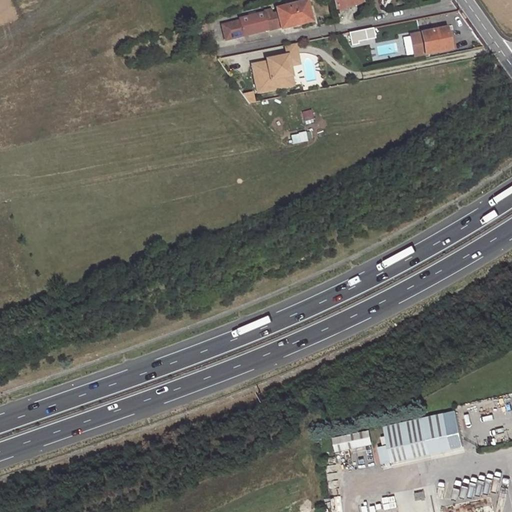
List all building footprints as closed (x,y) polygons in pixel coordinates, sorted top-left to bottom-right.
[(333,0),(337,10),(363,1),(362,0),(333,0)] [(268,32),(281,28),(281,29),(311,21),(306,1),(276,8),(277,14),(272,15),(271,11),(263,13),(263,14),(240,20),(240,21),(222,25),(226,40),(268,30),(268,32)] [(447,28),(420,32),(425,54),(451,49),(447,28)] [(420,32),(410,34),(415,56),(425,54),(420,32)] [(293,44),(283,46),(285,57),(288,66),(297,64),(293,44)] [(266,63),(251,66),(257,93),(292,86),(288,66),(285,57),(265,61),(266,63)] [(252,93),(243,95),(249,104),(254,103),(252,93)] [(382,466),(452,450),(444,415),(384,428),(386,437),(381,438),(383,447),(378,448),(382,466)] [(369,430),(334,438),(337,452),(372,444),(369,430)]
